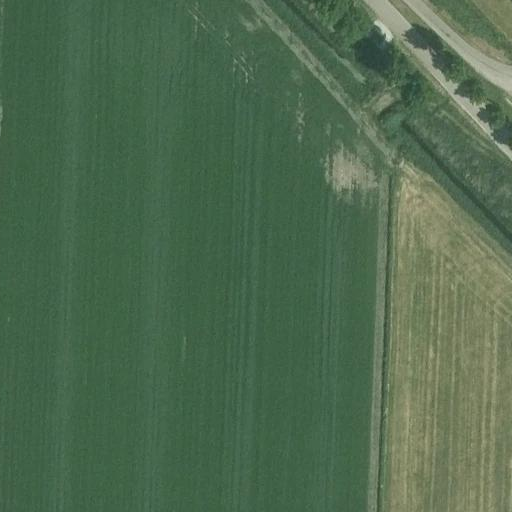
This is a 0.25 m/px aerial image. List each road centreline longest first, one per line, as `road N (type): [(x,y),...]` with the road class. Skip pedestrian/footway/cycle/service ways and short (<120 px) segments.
road 1 (tertiary): [(374,0),(511,147)]
road 2 (unclassified): [(511,84),(416,0)]
